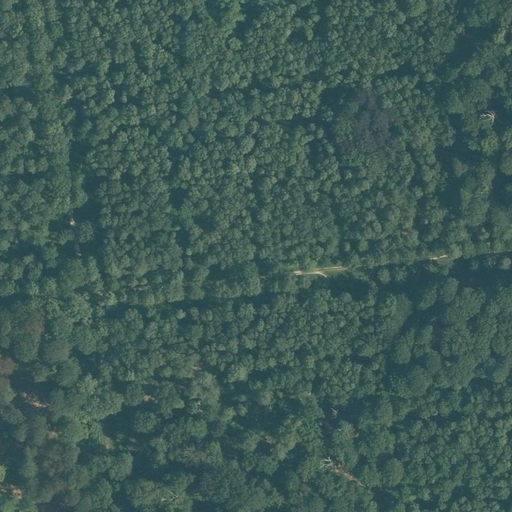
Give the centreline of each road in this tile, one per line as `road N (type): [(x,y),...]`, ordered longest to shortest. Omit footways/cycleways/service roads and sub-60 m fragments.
road 1 (track): [(83,292),(38,0)]
road 2 (track): [(329,273),(83,292)]
road 3 (track): [(116,511),(83,292)]
road 4 (track): [(511,254),(329,273)]
